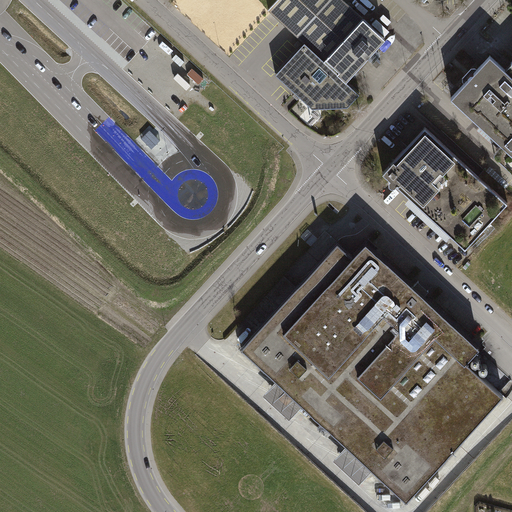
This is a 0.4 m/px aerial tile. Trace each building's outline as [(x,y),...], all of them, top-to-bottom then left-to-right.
[(352,0),(276,0),(269,8),(305,43),(350,83),(392,37),(352,0)] [(346,108),(360,93),(350,83),(305,43),(276,74),(313,108),(346,108)] [(511,74),(492,56),(452,98),(511,155),(511,160),(506,167),(511,173),(511,74)] [(507,200),(423,127),(383,173),(408,194),(402,200),(442,234),(436,241),(456,259),(507,200)] [(467,362),(481,347),(426,296),(430,292),(419,282),(415,286),(368,242),(354,258),(340,245),(244,346),(278,378),(263,394),(289,419),(304,402),(323,420),(316,427),(324,434),(330,427),(348,444),(334,460),(359,484),(374,468),(407,499),(504,396),(467,362)]
